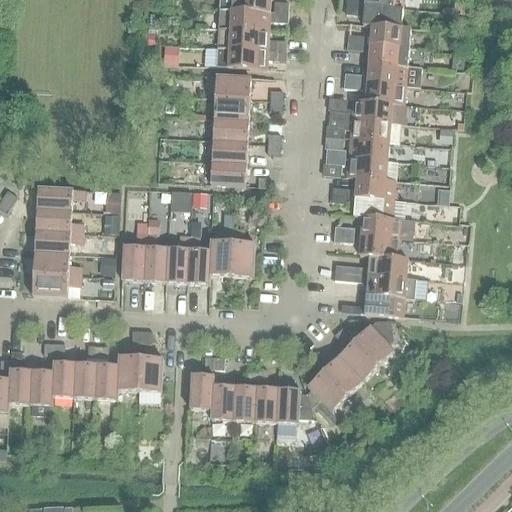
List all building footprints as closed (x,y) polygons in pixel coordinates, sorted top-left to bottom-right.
[(231,0),(231,14),(269,15),(269,0),(231,0)] [(346,0),(346,7),(360,9),(360,0),(346,0)] [(364,0),(364,9),(402,12),(403,0),(364,0)] [(287,16),(287,6),(274,5),(273,15),(287,16)] [(359,19),(360,9),(346,7),(345,17),(359,19)] [(362,29),(372,29),(401,32),(401,31),(402,12),(364,9),(362,29)] [(231,14),(230,33),(268,35),(269,15),(231,14)] [(286,26),(287,16),(273,15),(273,25),(286,26)] [(372,29),(370,48),(409,51),(410,32),(401,31),(401,32),(372,29)] [(230,33),(228,52),(267,54),(267,44),(268,35),(230,33)] [(146,48),(157,48),(157,38),(146,38),(146,48)] [(347,38),(347,46),(366,47),(367,40),(347,38)] [(285,54),(285,45),(267,44),(267,54),(285,54)] [(366,47),(347,46),(346,53),(365,55),(366,47)] [(370,48),(368,67),(407,71),(409,51),(370,48)] [(179,51),(164,50),(163,68),(179,69),(179,51)] [(266,63),(267,54),(228,52),(227,72),(266,73),(266,63)] [(284,64),(285,54),(267,54),(266,63),(284,64)] [(367,86),(405,90),(420,91),(422,72),(407,71),(368,67),(367,86)] [(363,78),(344,77),(343,84),(363,86),(363,78)] [(215,102),(249,104),(251,82),(216,80),(215,102)] [(363,86),(343,84),(343,92),(362,93),(363,86)] [(367,86),(365,105),(392,108),(404,109),(405,90),(367,86)] [(282,95),(270,94),(269,105),(281,105),(282,95)] [(248,125),(249,104),(215,102),(214,124),(248,125)] [(353,104),(352,123),(390,127),(392,108),(365,105),(353,104)] [(281,115),(281,105),(269,105),(269,115),(281,115)] [(329,113),(328,121),(348,123),(348,115),(329,113)] [(347,130),(348,123),(328,121),(328,128),(347,130)] [(352,123),(350,142),(389,146),(399,147),(401,128),(390,127),(352,123)] [(213,145),(247,147),(248,125),(214,124),(213,145)] [(439,132),(439,146),(451,147),(452,133),(439,132)] [(280,138),(279,138),(267,138),(267,148),(279,148),(280,138)] [(350,142),(348,162),(387,165),(389,146),(350,142)] [(246,168),(247,147),(213,145),(211,167),(246,168)] [(279,158),(279,148),(267,148),(266,158),(279,158)] [(326,152),(325,160),(344,161),(345,154),(326,152)] [(344,161),(325,160),(324,167),(344,169),(344,161)] [(396,166),(387,165),(348,162),(347,181),(356,182),(356,181),(385,184),(395,185),(396,166)] [(211,167),(210,189),(245,191),(246,168),(211,167)] [(270,192),(270,182),(250,181),(249,191),(270,192)] [(356,181),(356,182),(355,201),(393,204),(395,185),(385,184),(356,181)] [(72,193),(38,191),(37,214),(71,216),(72,204),(84,204),(84,194),(72,194),(72,193)] [(332,191),(332,198),(350,200),(351,193),(332,191)] [(438,193),(437,208),(448,209),(449,194),(438,193)] [(17,200),(7,194),(1,202),(11,209),(17,200)] [(105,195),(104,216),(118,217),(119,196),(105,195)] [(350,200),(332,198),(331,206),(350,208),(350,200)] [(207,201),(194,200),(193,210),(206,210),(207,201)] [(391,223),(393,204),(355,201),(353,220),(362,221),(391,223)] [(11,209),(1,202),(0,204),(0,213),(6,217),(11,209)] [(37,214),(36,235),(82,237),(83,227),(70,227),(71,216),(37,214)] [(118,220),(103,219),(102,237),(116,238),(118,220)] [(362,221),(361,240),(399,243),(401,224),(391,223),(362,221)] [(159,223),(148,223),(148,237),(158,238),(159,223)] [(338,230),(338,238),(357,239),(357,232),(338,230)] [(209,279),(230,280),(233,233),(223,233),(222,245),(210,245),(208,289),(209,289),(209,279)] [(243,234),(233,233),(230,280),(252,281),(254,247),(242,246),(243,234)] [(82,237),(36,235),(34,256),(69,258),(69,247),(82,248),(82,237)] [(121,284),(144,285),(146,239),(136,238),(135,250),(123,250),(121,284)] [(356,247),(357,239),(338,238),(337,245),(356,247)] [(144,285),(165,287),(167,252),(155,251),(156,239),(146,239),(144,285)] [(167,252),(165,287),(187,288),(189,241),(179,240),(178,253),(167,252)] [(359,259),(369,260),(398,263),(398,262),(399,243),(361,240),(359,259)] [(187,288),(208,289),(210,245),(209,254),(198,254),(199,241),(189,241),(187,288)] [(34,256),(33,278),(80,281),(80,271),(68,270),(69,258),(34,256)] [(407,263),(398,262),(398,263),(369,260),(367,279),(405,283),(407,263)] [(114,262),(100,261),(99,277),(113,278),(114,262)] [(344,269),(344,277),(363,278),(364,271),(344,269)] [(362,286),(363,278),(344,277),(343,284),(362,286)] [(80,281),(33,278),(32,300),(67,302),(67,290),(79,291),(80,281)] [(367,279),(365,298),(404,302),(404,301),(415,302),(416,283),(405,283),(367,279)] [(113,292),(114,283),(103,283),(102,291),(113,292)] [(461,306),(462,292),(454,292),(453,305),(461,306)] [(402,321),(404,302),(365,298),(364,318),(402,321)] [(341,316),(360,317),(360,310),(341,308),(341,316)] [(354,345),(378,370),(394,355),(389,349),(393,345),(389,325),(375,326),(354,345)] [(341,332),(334,339),(343,348),(350,341),(341,332)] [(141,347),(142,335),(132,334),(131,347),(141,347)] [(151,348),(152,336),(142,335),(141,347),(151,348)] [(363,385),(378,370),(354,345),(339,360),(363,385)] [(53,360),(54,347),(44,347),(43,359),(53,360)] [(64,348),(54,347),(53,360),(63,360),(64,348)] [(97,362),(98,350),(88,349),(87,361),(97,362)] [(108,350),(98,350),(97,362),(107,363),(108,350)] [(0,368),(0,376),(9,377),(9,373),(10,373),(10,367),(20,368),(21,355),(11,355),(10,364),(1,364),(0,368)] [(318,355),(310,362),(319,371),(326,364),(318,355)] [(118,360),(118,369),(117,394),(118,394),(138,396),(140,361),(118,360)] [(214,361),(204,360),(203,373),(213,373),(214,361)] [(363,385),(339,360),(323,376),(347,400),(363,385)] [(161,397),(163,362),(140,361),(138,396),(161,397)] [(224,362),(214,361),(213,373),(223,374),(224,362)] [(53,366),(52,375),(53,375),(52,401),(73,402),(75,367),(53,366)] [(73,402),(95,403),(97,368),(75,367),(73,402)] [(118,369),(97,368),(95,403),(117,404),(118,394),(117,394),(118,369)] [(31,374),(10,373),(9,373),(9,377),(9,383),(8,408),(9,408),(29,409),(31,374)] [(256,385),(257,373),(247,373),(246,385),(256,385)] [(267,373),(257,373),(256,385),(266,386),(267,373)] [(52,375),(31,374),(29,409),(31,409),(30,420),(49,421),(50,410),(52,410),(52,401),(53,375),(52,375)] [(310,394),(306,398),(311,413),(315,410),(332,428),(338,422),(331,416),(347,400),(323,376),(307,391),(310,394)] [(189,413),(211,414),(213,389),(214,380),(191,378),(189,413)] [(0,417),(8,418),(9,408),(8,408),(9,383),(0,382),(0,417)] [(210,424),(232,425),(234,390),(213,389),(211,414),(210,424)] [(234,390),(232,425),(254,426),(256,391),(234,390)] [(256,391),(254,426),(276,427),(277,392),(256,391)] [(311,413),(306,398),(299,398),(300,393),(277,392),(276,427),(298,428),(298,422),(316,423),(311,413)] [(343,445),(332,456),(343,467),(354,456),(343,445)]
